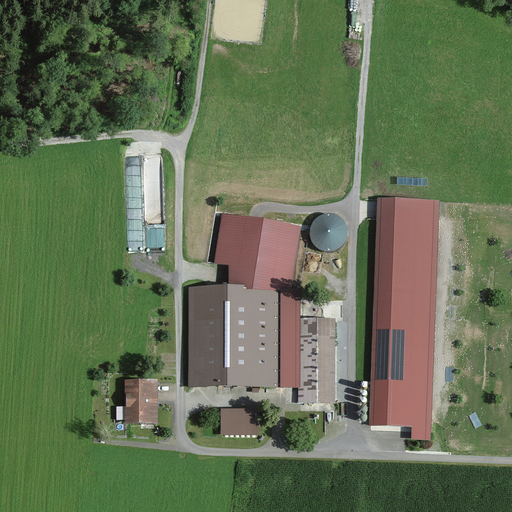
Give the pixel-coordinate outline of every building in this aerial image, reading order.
[(440,203),(378,201),(371,426),(413,427),(413,440),(432,441),(440,203)] [(347,244),(346,211),(313,213),(315,245),(347,244)] [(299,292),(290,292),(302,227),(222,212),(213,262),(228,265),(228,289),(191,289),(190,389),(299,389),(299,292)] [(335,321),(303,321),(302,404),(334,405),(335,321)] [(126,425),(158,424),(157,382),(125,383),(126,425)] [(260,412),(223,411),(222,438),(259,439),(260,412)]
